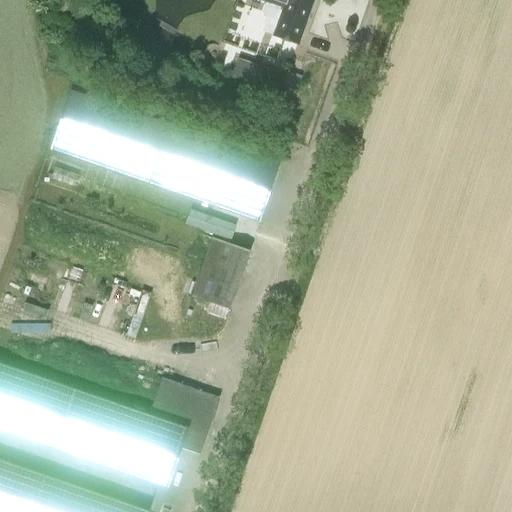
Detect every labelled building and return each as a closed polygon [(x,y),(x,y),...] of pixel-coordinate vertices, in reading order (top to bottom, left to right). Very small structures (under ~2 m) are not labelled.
[(262,30),(274,34),(273,35),(297,43),(310,5),(297,0),(258,0),(268,3),(264,5),(262,11),(264,17),(266,17),(262,30)] [(238,59),(231,78),(269,91),(276,72),(238,59)] [(70,90),(50,150),(258,222),(281,156),(261,149),(259,156),(70,90)] [(189,210),(184,224),(230,241),(235,226),(189,210)] [(250,252),(211,239),(191,297),(209,303),(206,312),(225,319),(228,309),(230,310),(250,252)] [(105,327),(121,283),(113,280),(103,308),(76,298),(70,314),(105,327)] [(0,430),(158,485),(149,511),(0,460),(0,511),(158,511),(181,448),(199,454),(219,398),(161,378),(148,416),(0,365),(0,430)]
